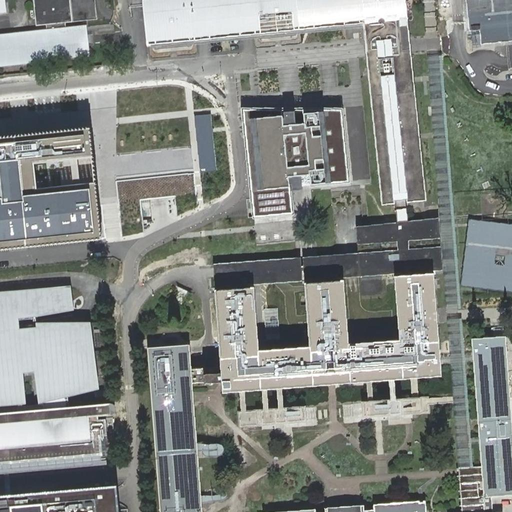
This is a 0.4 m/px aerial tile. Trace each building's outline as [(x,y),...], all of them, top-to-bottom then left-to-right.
[(0,0),(0,65),(89,56),(85,27),(67,29),(67,23),(98,19),(95,0),(34,0),(37,26),(47,25),(48,31),(0,35),(0,11),(5,11),(4,0),(0,0)] [(149,0),(154,44),(362,22),(365,52),(381,205),(394,203),(405,202),(419,201),(403,48),(398,0),(215,0),(188,3),(187,0),(149,0)] [(439,50),(435,0),(422,0),(426,45),(439,212),(450,356),(450,363),(459,473),(461,498),(469,498),(484,496),(482,467),(471,468),(469,445),(469,438),(462,362),(462,355),(458,311),(457,298),(439,50)] [(511,0),(467,0),(471,31),(479,30),(480,40),(507,37),(510,61),(511,71),(511,70),(511,0)] [(243,110),(244,120),(282,116),(281,110),(243,110)] [(244,120),(254,217),(292,213),(289,185),(291,185),(291,191),(302,190),(302,184),(307,183),(310,183),(310,185),(348,182),(341,110),(303,114),(303,116),(295,117),(294,111),(283,112),(284,118),(282,119),(282,116),(244,120)] [(0,133),(0,247),(99,238),(97,220),(94,197),(87,125),(23,131),(0,133)] [(187,131),(172,131),(171,152),(187,152),(187,131)] [(193,172),(115,180),(116,194),(119,218),(142,215),(141,200),(196,194),(193,172)] [(359,188),(330,191),(332,208),(361,204),(359,188)] [(405,202),(394,203),(395,216),(396,221),(406,220),(406,215),(405,202)] [(511,224),(469,219),(461,282),(461,286),(462,286),(511,292),(511,224)] [(221,366),(191,368),(193,385),(222,382),(223,392),(332,384),(440,376),(439,364),(439,357),(438,349),(436,326),(432,274),(415,275),(415,272),(432,270),(427,222),(355,229),(357,253),(359,277),(361,296),(383,294),(381,275),(399,274),(399,276),(394,277),(399,340),(347,344),(342,280),(326,282),(321,282),(305,284),(309,347),(258,351),(253,287),(237,288),(231,289),(215,290),(221,366)] [(345,254),(303,257),(303,261),(303,266),(304,271),(304,281),(320,280),(326,280),(359,277),(357,253),(345,254)] [(301,261),(301,257),(296,258),(213,264),(213,268),(215,288),(231,287),(237,286),(302,281),(302,271),(301,266),(301,261)] [(0,407),(16,406),(25,405),(22,372),(36,371),(39,405),(94,394),(89,326),(36,325),(37,329),(19,330),(18,320),(76,310),(74,288),(0,293),(0,407)] [(186,297),(178,293),(175,299),(173,298),(169,299),(167,300),(163,304),(162,308),(161,312),(161,315),(163,318),(164,320),(166,323),(169,325),(172,326),(175,326),(179,325),(181,323),(184,321),(186,318),(187,316),(187,310),(187,306),(184,302),(186,297)] [(482,467),(484,496),(511,494),(511,434),(509,398),(507,370),(504,336),(472,339),(473,354),(473,361),(479,438),(480,444),(482,467)] [(202,511),(194,399),(193,385),(191,368),(190,345),(148,348),(160,511),(202,511)] [(450,363),(450,356),(439,357),(439,364),(450,363)] [(0,463),(82,457),(99,455),(98,436),(108,435),(106,418),(96,419),(96,415),(112,413),(114,410),(112,406),(16,413),(0,414),(0,463)] [(221,445),(203,444),(202,455),(220,457),(221,445)] [(0,511),(120,511),(119,489),(0,500),(0,511)] [(498,511),(491,511),(485,511),(484,496),(469,498),(461,498),(462,511),(498,511)] [(364,506),(361,506),(361,511),(426,511),(426,501),(374,505),(374,510),(365,511),(364,506)]
